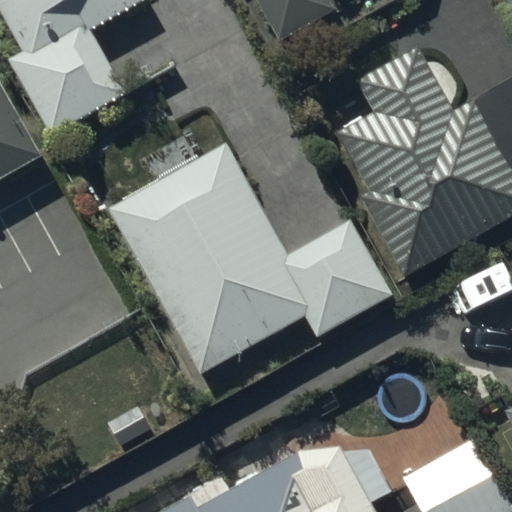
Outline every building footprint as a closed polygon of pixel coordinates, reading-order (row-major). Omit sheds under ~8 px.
[(121,0),(0,0),(25,48),(18,59),(53,126),(118,92),(81,22),(121,0)] [(267,0),(283,30),(327,7),(323,0),(267,0)] [(511,79),(446,116),(415,58),(366,85),(381,113),(335,138),(407,270),(511,212),(511,79)] [(0,173),(34,156),(0,93),(0,173)] [(388,290),(349,219),(280,257),(221,150),(112,209),(200,368),(308,309),(318,328),(388,290)] [(120,279),(57,171),(0,203),(0,235),(50,320),(120,279)] [(511,511),(511,508),(474,442),(405,481),(422,511),(511,511)] [(370,511),(333,447),(219,511),(198,511),(191,499),(168,511),(370,511)]
